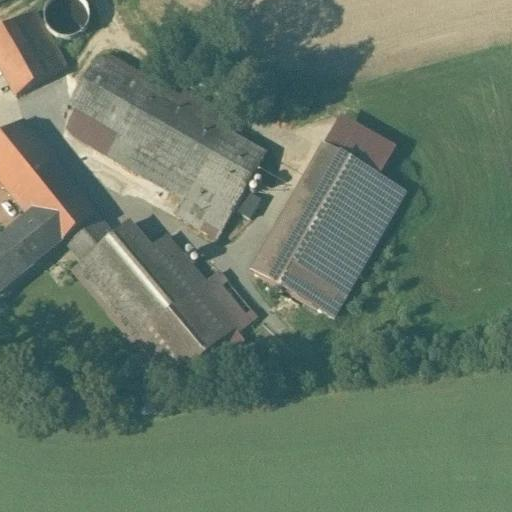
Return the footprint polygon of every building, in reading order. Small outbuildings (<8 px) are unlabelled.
[(50,6),(46,12),(45,18),(45,24),(47,30),(51,36),(56,40),(62,42),(69,43),(75,41),(81,38),(85,34),(89,28),(90,22),(90,16),(88,10),(84,4),(79,0),(77,0),(57,0),(54,2),(50,6)] [(34,15),(0,34),(0,70),(16,99),(64,72),(34,15)] [(266,157),(97,61),(69,108),(119,136),(97,173),(217,242),(266,157)] [(339,123),(324,151),(377,181),(393,153),(339,123)] [(0,140),(0,186),(28,223),(54,251),(64,243),(85,266),(74,272),(133,345),(204,287),(167,238),(150,251),(128,227),(114,238),(23,124),(0,140)] [(377,181),(324,151),(254,277),(331,320),(401,194),(377,181)] [(247,191),(236,209),(251,218),(263,201),(247,191)] [(0,293),(54,251),(28,223),(0,245),(0,293)]
